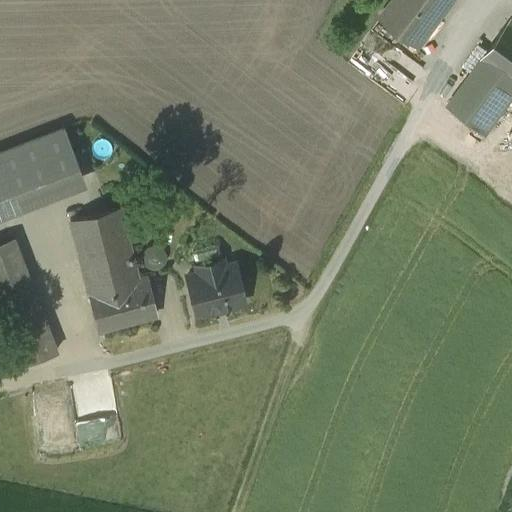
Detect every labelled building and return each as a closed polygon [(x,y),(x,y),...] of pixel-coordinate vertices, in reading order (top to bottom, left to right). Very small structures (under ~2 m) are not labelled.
[(452,0),(394,0),(382,17),(420,45),(452,0)] [(511,4),(453,86),(495,116),(511,93),(511,4)] [(63,128),(0,151),(0,216),(85,185),(63,128)] [(119,206),(71,218),(89,291),(137,280),(119,206)] [(14,236),(0,241),(0,305),(21,363),(57,349),(14,236)] [(154,265),(172,253),(161,238),(144,251),(154,265)] [(193,251),(197,265),(222,259),(218,245),(214,243),(195,247),(193,251)] [(222,259),(197,265),(198,271),(187,274),(196,313),(244,301),(235,262),(227,264),(223,262),(222,259)] [(137,280),(89,291),(98,328),(185,307),(176,270),(137,280)]
